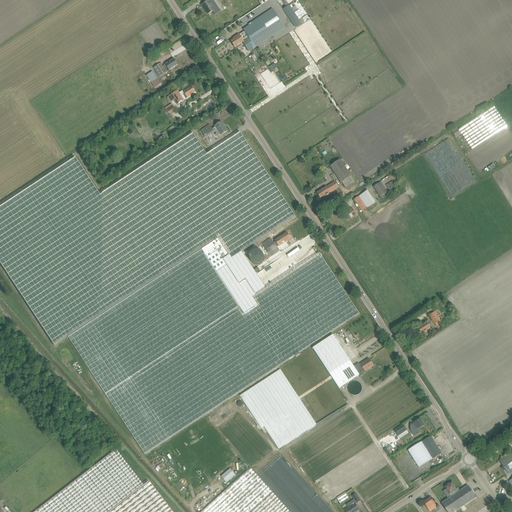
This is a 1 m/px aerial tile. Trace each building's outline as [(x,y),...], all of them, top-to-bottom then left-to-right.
[(208,15),(210,13),(215,10),(209,1),(202,6),(208,15)] [(296,28),(303,24),(291,5),(284,9),(296,28)] [(272,36),(284,27),(273,10),(267,15),(244,30),(245,31),(249,38),(255,47),(272,36)] [(231,42),(235,47),(249,38),(245,31),(239,35),(234,38),(235,39),(231,42)] [(153,67),(159,77),(178,65),(174,59),(164,66),(161,62),(153,67)] [(155,71),(148,74),(153,87),(160,84),(155,71)] [(189,81),(182,86),(185,91),(192,86),(189,81)] [(182,91),(179,93),(184,100),(187,98),(189,97),(196,92),(192,87),(183,92),(182,91)] [(179,93),(178,91),(171,95),(174,100),(177,104),(184,100),(179,93)] [(173,103),(166,107),(169,114),(176,110),(173,103)] [(502,123),(504,122),(498,112),(498,113),(494,106),(465,124),(470,123),(470,127),(474,127),(474,129),(477,127),(481,127),(481,122),(482,122),(482,119),(486,118),(489,116),(491,120),(493,119),(494,120),(497,118),(499,120),(501,118),(502,123)] [(221,135),(227,131),(221,122),(215,126),(216,127),(212,129),(209,125),(203,129),(208,135),(208,136),(214,132),(216,132),(216,133),(216,135),(219,136),(221,135)] [(455,138),(461,134),(457,126),(451,130),(455,138)] [(240,284),(227,265),(230,263),(228,260),(295,218),(240,133),(207,155),(193,134),(99,196),(75,158),(0,206),(0,263),(54,346),(68,337),(145,454),(359,314),(320,253),(256,295),(246,280),(240,284)] [(433,162),(446,187),(446,172),(448,172),(453,170),(453,169),(455,169),(458,167),(458,165),(460,164),(461,166),(464,165),(463,163),(450,138),(446,140),(446,163),(446,164),(443,164),(438,164),(437,164),(435,164),(435,162),(433,162)] [(342,183),(352,176),(347,170),(345,166),(340,159),(330,166),(341,183),(342,183)] [(393,181),(386,185),(391,192),(398,188),(393,181)] [(324,201),(325,201),(326,200),(326,199),(325,198),(329,195),(331,194),(330,193),(338,187),(335,182),(317,193),(321,199),(321,198),(323,201),(324,201)] [(373,187),(380,197),(388,192),(381,182),(373,187)] [(357,204),(355,205),(360,212),(362,211),(367,208),(359,197),(355,200),(357,204)] [(349,210),(350,211),(345,215),(348,220),(357,215),(352,208),(349,210)] [(263,243),(264,246),(269,253),(277,248),(277,247),(279,246),(291,239),(287,233),(279,238),(280,240),(275,244),(271,238),(263,243)] [(437,326),(442,323),(438,317),(442,315),(438,309),(429,316),(437,326)] [(422,324),(423,325),(418,328),(422,334),(430,328),(429,326),(430,324),(428,320),(422,324)] [(311,351),(339,389),(359,375),(358,374),(353,367),(333,336),(311,351)] [(359,363),(353,367),(358,374),(364,370),(365,371),(374,365),(370,360),(368,361),(367,360),(361,364),(360,365),(359,363)] [(317,424),(279,371),(240,396),(262,428),(265,426),(279,448),(317,424)] [(361,388),(361,387),(361,386),(361,384),(360,383),(359,382),(358,381),(357,381),(355,380),(354,380),(353,380),(351,381),(350,381),(349,382),(348,384),(348,385),(348,386),(347,387),(348,389),(348,390),(349,391),(350,392),(350,393),(352,394),(353,394),(355,394),(357,394),(358,393),(359,393),(360,392),(360,390),(361,389),(361,388)] [(386,395),(398,388),(396,385),(398,384),(396,382),(380,392),(384,398),(387,396),(386,395)] [(416,431),(419,429),(424,426),(420,419),(415,423),(412,425),(414,428),(416,431)] [(402,425),(395,431),(399,436),(406,431),(402,425)] [(433,440),(431,436),(408,451),(419,468),(442,454),(440,450),(438,447),(437,447),(435,444),(436,443),(435,443),(433,440)] [(172,511),(148,481),(143,485),(116,449),(34,511),(172,511)] [(508,474),(511,471),(511,453),(500,461),(508,474)] [(290,511),(270,489),(251,468),(202,511),(290,511)] [(446,489),(451,497),(448,499),(442,503),(447,511),(454,511),(461,508),(476,498),(476,497),(468,486),(469,486),(468,486),(460,491),(458,493),(456,490),(457,490),(457,489),(452,482),(445,487),(446,489)] [(349,508),(345,510),(346,511),(356,511),(360,510),(356,504),(361,501),(356,494),(353,497),(355,500),(347,505),(349,508)] [(423,502),(430,511),(437,507),(431,497),(423,502)] [(378,507),(387,501),(385,498),(381,501),(380,499),(375,502),(378,507)]
